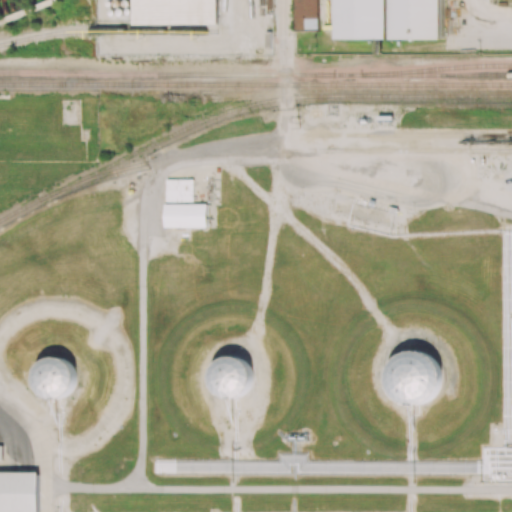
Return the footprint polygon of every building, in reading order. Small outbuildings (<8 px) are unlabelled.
[(133,0),(134,24),(218,24),(218,0),(133,0)] [(294,0),(295,30),(319,30),(318,0),(294,0)] [(336,0),(336,39),(389,39),(442,39),(442,0),(336,0)] [(166,201),(193,202),(194,180),(166,179),(166,201)] [(206,204),(164,205),(164,227),(207,227),(206,204)] [(395,358),(403,353),(411,352),(419,352),(427,355),(433,359),(438,367),(440,374),(440,381),(439,388),(436,394),(432,398),(428,401),(423,404),(416,406),(410,406),(403,404),(395,399),(390,393),(387,385),(386,378),(387,371),(391,364),(395,358)] [(218,363),(224,359),(230,357),(236,358),(242,360),(246,363),(251,369),(252,374),(253,380),(251,385),(249,389),(246,393),(243,395),(239,397),(234,398),(230,398),(225,397),(218,393),(215,389),(212,383),(211,378),(212,372),(215,366),(218,363)] [(41,364),(47,360),(53,359),(59,359),(65,361),(69,365),(73,371),(75,375),(75,381),(74,386),(72,391),(69,394),(66,397),(62,399),(56,400),(52,400),(47,399),(41,395),(37,390),(34,384),(34,379),(35,373),(37,368),(41,364)] [(38,511),(39,472),(0,471),(0,511),(38,511)]
